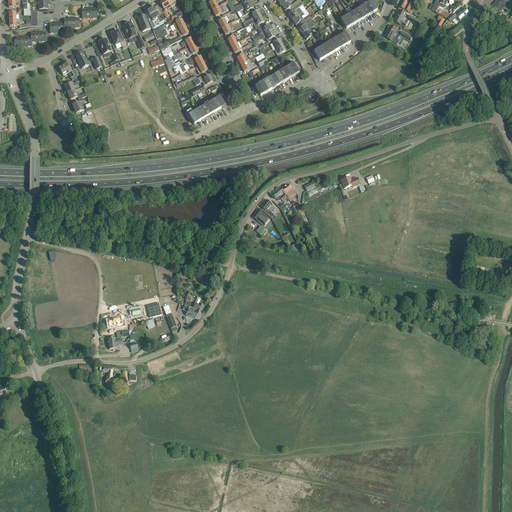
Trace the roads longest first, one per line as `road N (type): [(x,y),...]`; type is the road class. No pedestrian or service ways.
road 1 (motorway): [(511,59),(365,121),(255,151),(107,171),(0,171)]
road 2 (motorway): [(0,183),(107,183),(257,162),(369,131),(511,72)]
road 3 (unclassified): [(96,361),(148,358),(194,332),(226,281),(247,214),(278,183),(496,116)]
road 4 (tertiary): [(27,240),(34,143),(7,72)]
road 5 (unclassified): [(96,361),(96,260),(27,240)]
road 6 (tertiary): [(73,511),(35,371)]
road 7 (residential): [(245,111),(188,0)]
